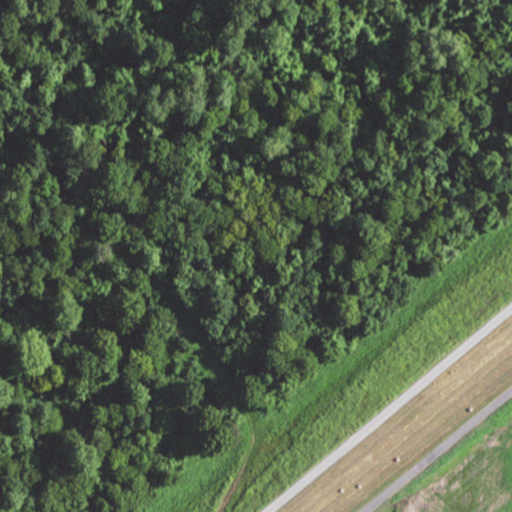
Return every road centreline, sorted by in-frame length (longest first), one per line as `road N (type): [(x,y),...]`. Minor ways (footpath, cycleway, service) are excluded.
road 1 (residential): [(268,511),(511,311)]
road 2 (residential): [(511,390),(364,511)]
